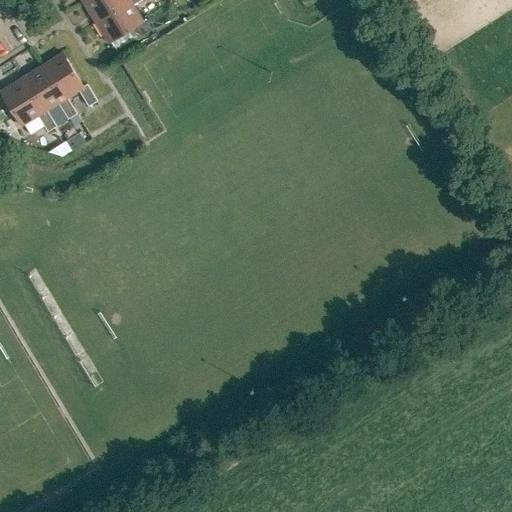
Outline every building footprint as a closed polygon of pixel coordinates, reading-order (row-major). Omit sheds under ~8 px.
[(130,0),(85,0),(83,2),(96,22),(130,0)] [(130,0),(96,22),(109,43),(143,21),(133,5),(142,0),(130,0)] [(63,100),(68,98),(79,91),(89,107),(98,101),(88,85),(84,87),(63,52),(42,65),(63,100)] [(77,113),(68,98),(63,100),(42,65),(22,77),(43,112),(47,110),(59,103),(68,119),(77,113)] [(22,77),(1,90),(22,125),(24,124),(38,116),(45,126),(48,131),(57,126),(47,110),(43,112),(22,77)] [(59,103),(47,110),(57,126),(68,119),(59,103)] [(38,116),(24,124),(30,135),(45,126),(38,116)] [(57,126),(48,131),(63,155),(63,157),(65,155),(72,151),(65,140),(57,126)] [(65,140),(72,151),(85,143),(79,132),(65,140)]
